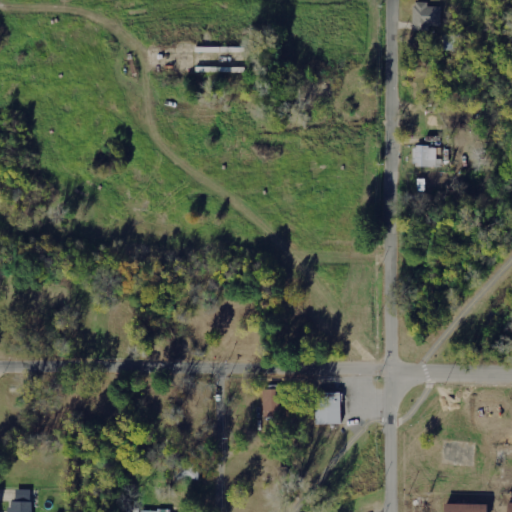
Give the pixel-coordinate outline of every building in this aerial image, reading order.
[(442,26),(442,7),(429,6),(429,2),(414,2),(413,30),(431,30),(431,26),(442,26)] [(438,146),(414,146),(414,167),(443,167),(443,159),(438,159),(438,146)] [(277,426),(284,426),(282,389),(265,390),(266,424),(277,424),(277,426)] [(314,424),(340,424),(340,392),(314,392),(314,424)] [(201,461),(176,460),(176,480),(200,481),(201,461)] [(10,511),(31,511),(32,490),(16,489),(16,502),(11,502),(10,511)] [(411,499),(411,511),(428,511),(428,499),(411,499)]
